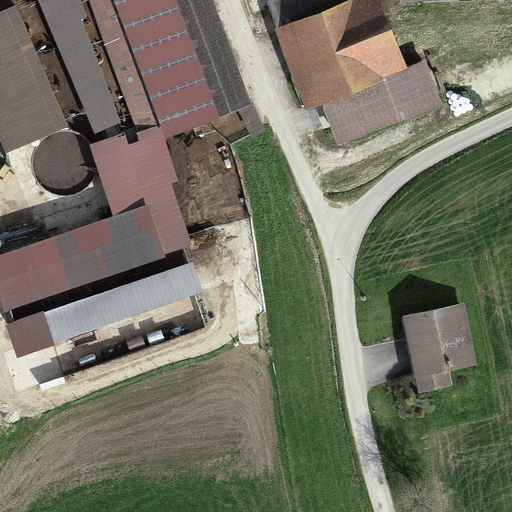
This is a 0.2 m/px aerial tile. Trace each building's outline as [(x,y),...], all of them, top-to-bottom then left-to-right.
[(77,0),(42,0),(94,130),(124,118),(77,0)] [(212,0),(116,0),(165,135),(250,105),(212,0)] [(382,0),(341,0),(273,25),(304,108),(328,99),(342,137),(437,102),(423,64),(409,70),(382,0)] [(66,123),(13,5),(0,10),(0,138),(5,150),(66,123)] [(152,127),(93,148),(117,216),(0,256),(0,287),(6,305),(192,241),(152,127)] [(190,263),(12,324),(21,352),(199,291),(190,263)] [(462,302),(403,314),(416,378),(475,366),(462,302)]
